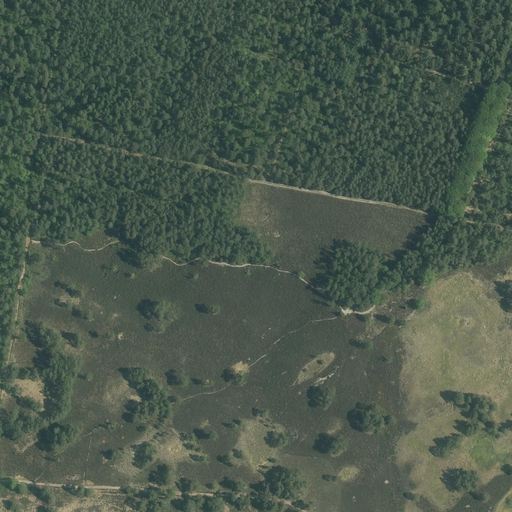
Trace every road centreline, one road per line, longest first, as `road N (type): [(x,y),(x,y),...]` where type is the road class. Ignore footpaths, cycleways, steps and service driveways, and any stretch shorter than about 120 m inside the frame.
road 1 (track): [(46,134),(511,230)]
road 2 (track): [(299,511),(280,499),(0,480)]
road 3 (track): [(64,0),(43,125),(48,160),(25,235)]
road 4 (track): [(511,51),(450,217)]
road 5 (track): [(25,235),(0,392)]
road 6 (track): [(498,90),(389,59),(365,43)]
